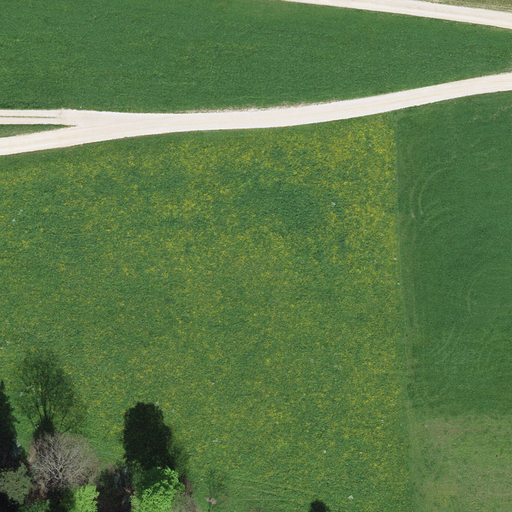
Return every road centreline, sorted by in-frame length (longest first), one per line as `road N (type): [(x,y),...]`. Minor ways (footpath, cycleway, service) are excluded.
road 1 (track): [(0,144),(134,123),(307,114),(511,80)]
road 2 (track): [(511,20),(358,0)]
road 3 (track): [(134,123),(0,115)]
